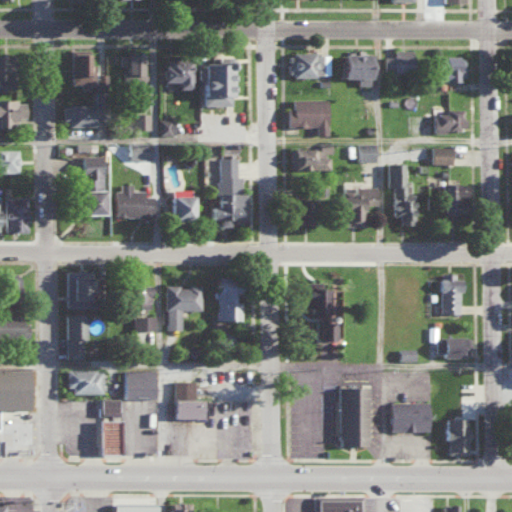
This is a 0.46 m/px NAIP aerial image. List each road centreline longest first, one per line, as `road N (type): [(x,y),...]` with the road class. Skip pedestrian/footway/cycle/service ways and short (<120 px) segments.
road 1 (residential): [(511,254),(0,252)]
road 2 (residential): [(511,30),(0,29)]
road 3 (residential): [(48,475),(51,0)]
road 4 (primary): [(48,475),(511,476)]
road 5 (residential): [(282,511),(278,138)]
road 6 (residential): [(504,476),(498,142)]
road 7 (residential): [(498,142),(497,0)]
road 8 (residential): [(278,138),(276,0)]
